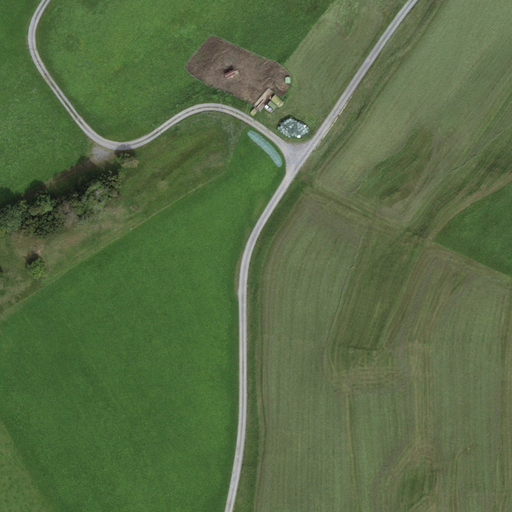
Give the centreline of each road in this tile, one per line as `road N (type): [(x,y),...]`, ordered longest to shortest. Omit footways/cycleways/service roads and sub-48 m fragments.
road 1 (track): [(230,511),(244,431),(246,260),(418,0)]
road 2 (track): [(295,179),(288,152),(222,105),(195,107),(143,144),(109,147),(92,137),(36,57),(41,8),(49,0)]
